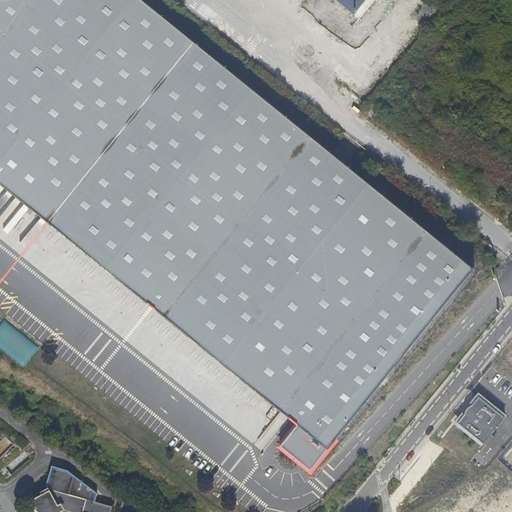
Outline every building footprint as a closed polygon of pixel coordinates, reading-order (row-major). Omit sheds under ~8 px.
[(474,267),(152,0),(0,0),(0,173),(1,175),(6,169),(154,292),(149,298),(157,304),(162,299),(293,408),(288,413),(296,420),(279,441),(309,466),(474,267)] [(372,31),(338,74),(351,84),(385,41),(372,31)] [(1,321),(0,322),(0,349),(25,365),(38,345),(1,321)] [(217,372),(209,383),(214,387),(222,376),(217,372)] [(477,394),(455,419),(481,441),(503,416),(477,394)] [(111,511),(112,508),(95,504),(97,496),(67,473),(55,469),(49,491),(41,495),(45,501),(37,505),(40,511),(58,511),(59,511),(61,511),(111,511)] [(511,511),(511,480),(477,511),(511,511)]
